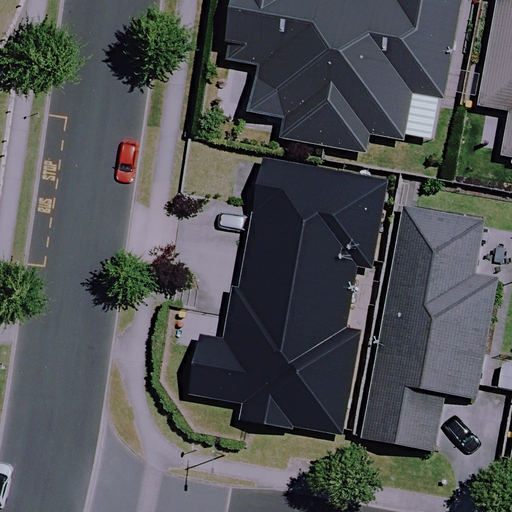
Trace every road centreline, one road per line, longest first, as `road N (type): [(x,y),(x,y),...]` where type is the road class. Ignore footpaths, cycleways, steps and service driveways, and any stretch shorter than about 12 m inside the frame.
road 1 (tertiary): [(109,0),(38,478)]
road 2 (residential): [(38,478),(210,511)]
